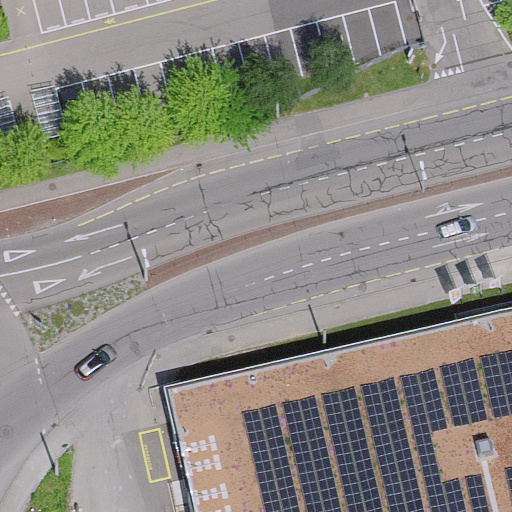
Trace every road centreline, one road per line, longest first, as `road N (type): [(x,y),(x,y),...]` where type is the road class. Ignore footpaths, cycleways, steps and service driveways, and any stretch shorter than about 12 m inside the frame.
road 1 (secondary): [(0,385),(241,290),(511,218)]
road 2 (secondary): [(511,127),(266,191),(0,277)]
